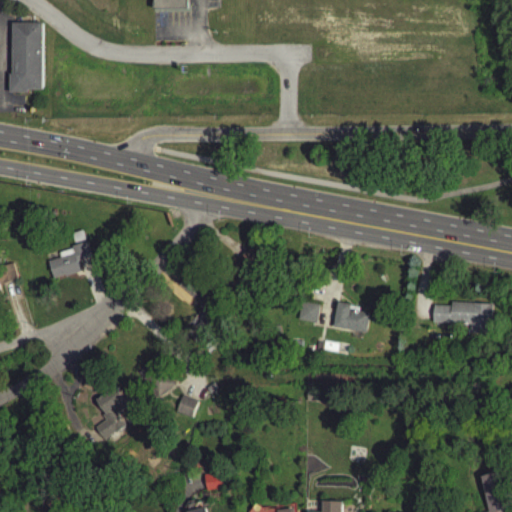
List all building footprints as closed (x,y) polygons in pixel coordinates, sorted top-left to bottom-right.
[(152,0),(153,13),(187,12),(186,0),(152,0)] [(10,27),(10,79),(8,79),(8,97),(24,97),(28,97),(28,94),(41,94),(41,27),(35,27),(10,27)] [(47,267),(52,285),(80,277),(77,267),(90,263),(86,249),(57,257),(59,263),(47,267)] [(0,300),(1,300),(0,295),(0,290),(17,286),(14,271),(0,274),(0,300)] [(297,325),(314,329),(319,311),(301,307),(297,325)] [(349,316),(350,310),(337,308),(332,332),(365,339),(369,320),(349,316)] [(433,311),(433,331),(470,332),(470,338),(492,339),(492,309),(450,308),(450,311),(433,311)] [(189,340),(202,351),(222,330),(209,318),(189,340)] [(138,377),(144,388),(160,378),(153,368),(138,377)] [(93,431),(105,447),(128,431),(120,419),(130,413),(116,393),(96,407),(106,421),(93,431)] [(175,418),(190,424),(195,410),(180,404),(175,418)] [(484,511),(507,511),(502,478),(480,481),(484,511)]
